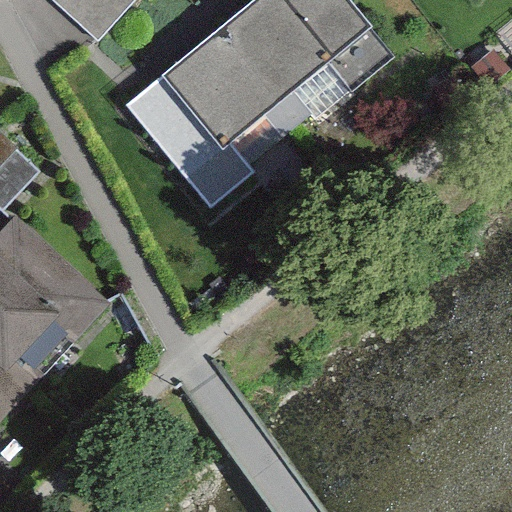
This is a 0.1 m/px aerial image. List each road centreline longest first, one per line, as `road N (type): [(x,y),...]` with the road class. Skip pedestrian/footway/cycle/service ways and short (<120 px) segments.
road 1 (track): [(511,103),(189,352)]
road 2 (track): [(189,352),(31,511)]
